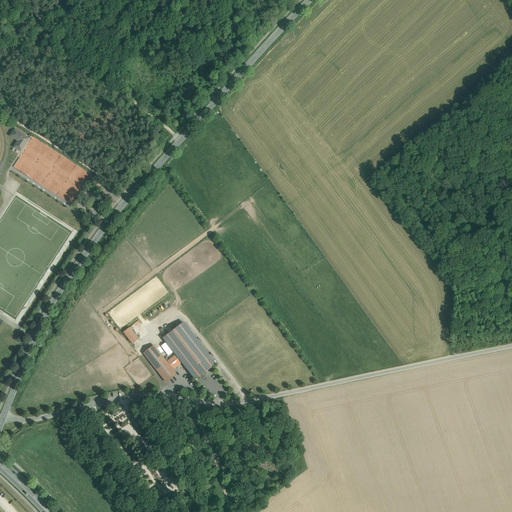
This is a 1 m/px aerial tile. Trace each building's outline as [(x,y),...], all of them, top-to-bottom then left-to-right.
[(29,139),(14,129),(10,136),(18,141),(14,147),(21,152),(29,139)] [(192,309),(187,313),(195,323),(200,319),(192,309)] [(216,364),(184,322),(163,338),(175,354),(181,361),(195,380),(216,364)] [(139,338),(129,326),(123,332),(132,344),(139,338)] [(166,361),(154,345),(143,353),(166,382),(176,374),(172,368),(166,361)] [(175,354),(166,361),(172,368),(181,361),(175,354)] [(117,424),(127,418),(124,412),(126,411),(124,408),(115,413),(117,417),(114,418),(117,424)] [(143,425),(137,414),(135,416),(134,416),(130,418),(134,423),(136,422),(137,424),(139,427),(143,425)]
